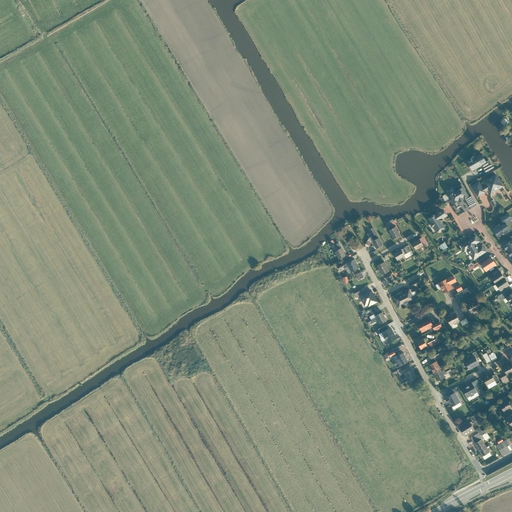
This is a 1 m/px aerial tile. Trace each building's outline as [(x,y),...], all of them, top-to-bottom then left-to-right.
[(483,152),(468,161),(472,169),(488,160),(483,152)] [(482,164),(486,171),(494,167),(490,160),(482,164)] [(496,174),(483,182),(490,194),(503,187),(496,174)] [(485,193),(479,182),(472,186),(478,197),(485,193)] [(455,192),(448,195),(457,210),(461,207),(459,203),(464,200),(468,208),(476,204),(471,195),(468,197),(461,183),(452,188),(455,192)] [(443,210),(427,220),(435,233),(445,227),(441,220),(447,216),(443,210)] [(496,226),(492,228),(500,240),(510,232),(505,225),(511,220),(507,214),(494,223),(496,226)] [(376,234),(373,228),(369,230),(370,232),(367,234),(369,238),(376,234)] [(400,236),(395,228),(388,231),(393,240),(400,236)] [(466,251),(473,261),(476,259),(484,253),(486,252),(482,246),(478,248),(476,245),(479,242),(475,236),(460,246),(464,253),(466,251)] [(383,246),(378,238),(372,242),(376,249),(383,246)] [(502,246),(506,252),(511,248),(511,239),(502,246)] [(419,240),(412,244),(415,250),(423,245),(419,240)] [(334,245),(331,247),(339,260),(346,256),(341,248),(337,251),(334,245)] [(401,250),(393,254),(397,260),(404,257),(401,250)] [(484,253),(476,259),(479,262),(486,256),(484,253)] [(496,266),(491,258),(480,265),(486,273),(496,266)] [(354,260),(346,264),(351,273),(359,270),(354,260)] [(385,262),(377,266),(382,275),(389,271),(385,262)] [(480,265),(479,262),(468,269),(470,272),(480,265)] [(493,276),(497,283),(506,277),(502,270),(493,276)] [(439,282),(445,292),(454,287),(451,283),(457,281),(453,275),(439,282)] [(420,277),(410,282),(412,287),(423,282),(420,277)] [(506,277),(497,283),(502,289),(510,283),(506,277)] [(415,286),(394,297),(400,308),(416,299),(412,292),(416,289),(415,286)] [(380,302),(374,289),(366,292),(364,289),(356,293),(358,297),(362,295),(367,306),(370,305),(370,306),(380,302)] [(478,299),(468,305),(472,312),(482,307),(478,299)] [(383,311),(376,315),(380,323),(387,319),(383,311)] [(457,313),(447,318),(451,325),(461,319),(457,313)] [(430,318),(418,324),(422,332),(432,326),(435,330),(443,327),(439,320),(433,323),(430,318)] [(391,327),(383,331),(387,340),(396,336),(391,327)] [(424,338),(418,342),(421,349),(428,345),(424,338)] [(439,342),(437,338),(428,343),(430,347),(439,342)] [(433,353),(435,357),(444,352),(442,349),(433,353)] [(408,361),(404,352),(397,355),(398,358),(397,359),(398,361),(395,363),(397,367),(408,361)] [(485,356),(489,363),(498,358),(495,352),(485,356)] [(465,361),(469,369),(479,363),(475,355),(465,361)] [(429,364),(434,372),(441,368),(437,360),(429,364)] [(511,364),(510,362),(503,366),(508,375),(511,372),(511,364)] [(455,363),(442,370),(444,374),(451,371),(450,369),(456,365),(455,363)] [(441,368),(434,372),(438,380),(446,376),(444,374),(442,370),(441,368)] [(413,369),(406,373),(409,378),(410,380),(417,377),(413,369)] [(491,372),(482,377),(487,385),(495,380),(491,372)] [(506,375),(500,377),(503,383),(509,380),(506,375)] [(472,384),(462,389),(467,398),(477,392),(472,384)] [(455,392),(446,397),(451,406),(460,401),(455,392)] [(508,400),(500,405),(504,412),(511,407),(508,400)] [(475,414),(470,417),(473,422),(478,419),(475,414)] [(475,429),(469,420),(458,426),(464,436),(475,429)] [(471,437),(474,443),(482,439),(478,433),(471,437)] [(508,438),(496,446),(499,450),(511,442),(508,438)] [(482,439),(474,443),(482,455),(489,451),(482,439)]
